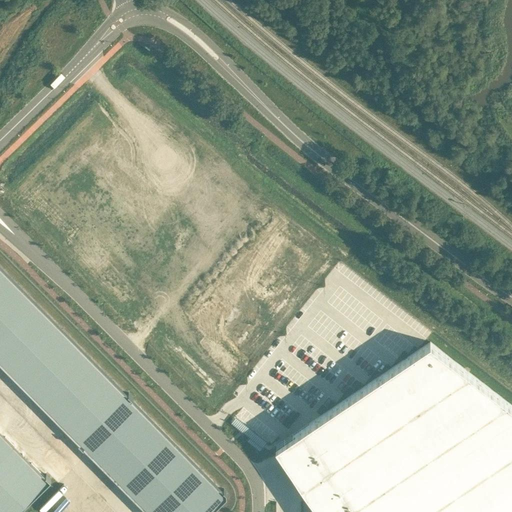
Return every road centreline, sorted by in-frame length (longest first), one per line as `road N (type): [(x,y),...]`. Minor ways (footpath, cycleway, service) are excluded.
road 1 (unclassified): [(19,239),(249,467),(261,485),(260,511)]
road 2 (tertiary): [(511,297),(270,112)]
road 3 (tertiary): [(270,112),(219,49),(162,8),(131,6)]
road 4 (tertiary): [(137,20),(169,25),(270,112)]
